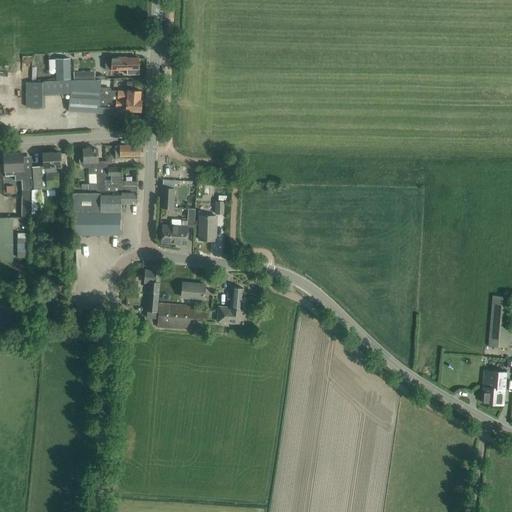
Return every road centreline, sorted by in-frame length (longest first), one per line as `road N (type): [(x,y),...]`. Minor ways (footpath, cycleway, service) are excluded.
road 1 (tertiary): [(511,436),(396,371),(295,279),(146,252)]
road 2 (tertiary): [(97,511),(116,277),(121,263),(146,252)]
road 3 (unclassified): [(151,133),(0,142)]
road 4 (tertiary): [(151,133),(157,0)]
